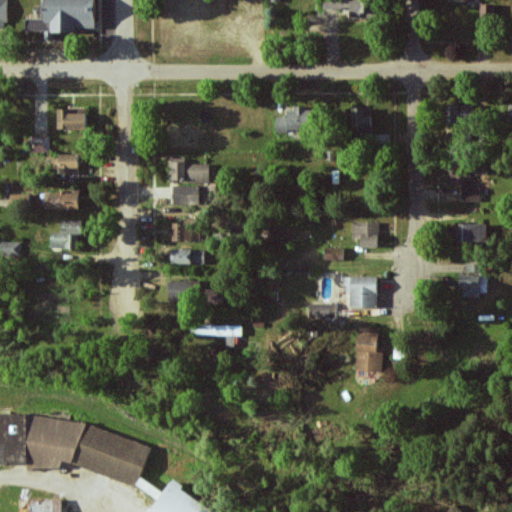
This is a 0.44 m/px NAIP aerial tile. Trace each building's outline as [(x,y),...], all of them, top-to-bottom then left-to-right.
[(0,0),(0,27),(9,28),(9,0),(0,0)] [(47,0),(47,19),(28,19),(28,31),(46,31),(46,40),(56,40),(56,34),(79,34),(79,29),(98,29),(97,0),(47,0)] [(352,0),(353,19),(376,19),(376,0),(352,0)] [(495,5),(482,5),(483,20),(495,20),(495,5)] [(447,106),(447,126),(476,125),(476,105),(447,106)] [(88,130),(88,109),(60,108),(59,129),(88,130)] [(278,132),(315,131),(315,108),(288,109),(288,117),(277,117),(278,132)] [(355,133),(373,133),(372,109),(355,109),(355,133)] [(51,136),(30,136),(31,153),(51,153),(51,136)] [(81,173),(80,154),(62,155),(62,174),(81,173)] [(187,164),(187,159),(170,159),(170,183),(211,183),(211,165),(187,164)] [(480,185),(472,185),(471,167),(450,168),(450,184),(462,184),(463,201),(481,200),(480,185)] [(189,212),(190,188),(174,187),(174,197),(169,196),(169,211),(189,212)] [(81,210),(82,192),(46,191),(46,209),(81,210)] [(52,249),(78,249),(78,236),(84,236),(84,220),(64,220),(64,233),(52,233),(52,249)] [(354,239),(363,239),(362,246),(380,246),(380,222),(354,221),(354,239)] [(485,241),(485,223),(460,222),(459,240),(485,241)] [(174,241),(201,241),(200,225),(174,226),(174,241)] [(22,242),(0,241),(0,256),(22,257),(22,242)] [(326,258),(344,259),(344,248),(326,247),(326,258)] [(174,265),(207,264),(206,250),(174,250),(174,265)] [(467,273),(482,273),(482,264),(467,263),(467,273)] [(463,273),(463,296),(482,297),(482,274),(463,273)] [(380,276),(345,275),(345,291),(352,291),(351,306),(379,306),(380,276)] [(170,301),(188,301),(187,280),(169,281),(170,301)] [(311,318),(338,319),(338,303),(311,303),(311,318)] [(228,336),(228,346),(237,346),(237,335),(243,335),(244,325),(198,325),(197,335),(228,336)] [(384,371),(385,348),(380,348),(381,327),(360,327),(358,370),(384,371)] [(0,462),(28,464),(28,467),(63,469),(115,471),(115,458),(110,458),(111,444),(105,444),(105,435),(103,435),(103,420),(0,415),(0,462)] [(153,511),(217,511),(185,491),(188,485),(176,477),(153,511)] [(165,493),(145,478),(141,484),(161,499),(165,493)] [(19,511),(62,511),(63,498),(20,499),(19,511)] [(447,511),(465,511),(456,503),(447,511)]
